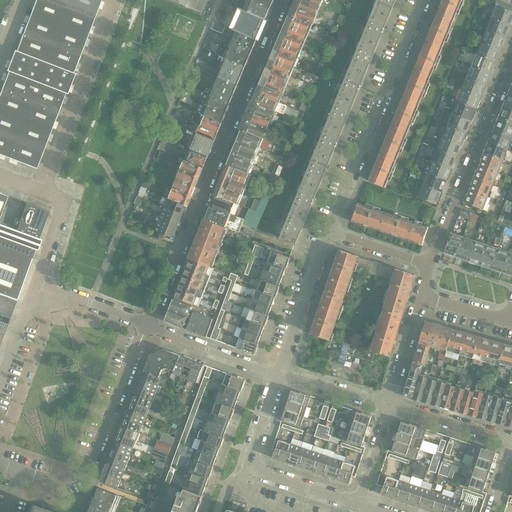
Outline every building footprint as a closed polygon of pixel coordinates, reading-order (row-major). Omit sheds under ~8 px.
[(73,73),(87,36),(101,0),(36,0),(16,52),(14,51),(6,71),(8,72),(0,93),(0,155),(36,169),(58,113),(65,94),(67,95),(75,74),(73,73)] [(270,9),(250,0),(245,0),(245,3),(247,3),(244,10),(266,20),(270,9)] [(250,0),(270,9),(274,0),(250,0)] [(300,0),(296,0),(294,6),(317,15),(320,7),(300,0)] [(378,0),(375,9),(390,15),(395,0),(378,0)] [(441,0),(436,14),(453,21),(459,7),(462,0),(441,0)] [(289,16),(312,23),(313,23),(317,15),(294,6),(289,16)] [(511,12),(497,6),(492,19),(510,26),(511,22),(511,12)] [(266,20),(244,10),(241,8),(236,18),(261,30),(266,20)] [(375,9),(363,38),(378,44),(382,33),(383,33),(385,29),(384,29),(390,15),(375,9)] [(430,28),(424,42),(442,49),(448,35),(453,21),(436,14),(430,28)] [(340,15),(337,23),(343,25),(346,17),(340,15)] [(289,16),(286,23),(308,32),(312,23),(289,16)] [(261,30),(236,18),(232,29),(235,30),(257,40),(261,30)] [(510,26),(492,19),(487,31),(505,39),(510,26)] [(286,23),(283,31),(305,40),(308,32),(286,23)] [(257,40),(235,30),(231,39),(254,49),(257,40)] [(283,31),(279,40),(301,49),(305,40),(283,31)] [(505,39),(487,31),(482,43),(500,51),(505,39)] [(470,32),(470,33),(468,38),(473,40),(476,41),(478,35),(470,32)] [(363,38),(351,66),(366,72),(378,44),(363,38)] [(254,49),(231,39),(228,48),(250,58),(254,49)] [(279,40),(275,49),(297,59),(301,49),(279,40)] [(419,55),(413,69),(431,77),(436,63),(442,49),(424,42),(419,55)] [(500,51),(482,43),(477,55),(496,63),(500,51)] [(250,58),(228,48),(224,57),(225,58),(246,66),(250,58)] [(275,49),(271,58),(294,67),(297,59),(275,49)] [(496,63),(477,55),(472,66),(491,74),(496,63)] [(246,66),(225,58),(221,67),(242,76),(246,66)] [(271,58),(268,66),(290,75),(294,67),(271,58)] [(268,66),(264,75),(286,84),(290,75),(268,66)] [(351,66),(339,95),(354,101),(359,90),(360,90),(362,86),(361,86),(366,72),(351,66)] [(491,74),(472,66),(467,78),(486,86),(491,74)] [(242,76),(221,67),(217,76),(239,85),(242,76)] [(407,83),(401,97),(419,105),(425,91),(431,77),(413,69),(407,83)] [(264,75),(260,84),(283,93),(286,84),(264,75)] [(239,85),(217,76),(213,86),(235,95),(239,85)] [(486,86),(467,78),(463,90),(481,98),(486,86)] [(313,95),(316,86),(313,85),(308,83),(305,92),(313,95)] [(260,84),(257,93),(279,102),(283,93),(260,84)] [(235,95),(213,86),(210,95),(231,103),(235,95)] [(481,98),(463,90),(458,102),(476,110),(481,98)] [(257,93),(253,102),(275,112),(279,102),(257,93)] [(499,118),(511,123),(511,94),(509,94),(504,106),(499,118)] [(231,103),(210,95),(205,105),(227,114),(231,103)] [(339,95),(328,124),(343,130),(354,101),(339,95)] [(396,111),(390,125),(408,132),(414,118),(419,105),(401,97),(396,111)] [(253,102),(249,111),(271,120),(273,114),(275,116),(277,112),(275,112),(253,102)] [(305,112),(308,105),(300,102),(297,109),(305,112)] [(476,110),(458,102),(453,114),(471,122),(476,110)] [(223,123),(227,114),(205,105),(202,113),(201,115),(204,116),(223,123)] [(249,111),(245,120),(267,129),(269,123),(272,125),(273,121),(271,120),(249,111)] [(218,134),(223,123),(204,116),(201,115),(197,113),(193,124),(200,126),(218,134)] [(471,122),(453,114),(448,126),(466,133),(471,122)] [(511,123),(499,118),(494,130),(511,137),(511,123)] [(245,120),(241,130),(263,138),(265,133),(268,134),(270,130),(267,129),(245,120)] [(218,134),(200,126),(193,124),(190,123),(187,130),(194,133),(215,142),(218,134)] [(328,124),(316,152),(331,159),(336,147),(337,147),(338,143),(337,143),(343,130),(328,124)] [(384,139),(379,153),(397,160),(402,146),(408,132),(390,125),(384,139)] [(466,133),(448,126),(443,137),(462,145),(466,133)] [(209,156),(215,142),(194,133),(187,130),(186,133),(191,135),(193,136),(190,144),(188,143),(186,146),(193,149),(209,156)] [(241,130),(238,138),(259,147),(263,138),(241,130)] [(511,137),(494,130),(489,142),(507,150),(511,138),(511,137)] [(271,141),(281,146),(283,140),(273,136),(271,141)] [(462,145),(443,137),(438,149),(457,157),(462,145)] [(238,138),(234,147),(256,156),(259,147),(238,138)] [(502,162),(507,150),(489,142),(484,154),(502,162)] [(234,147),(230,156),(252,165),(256,156),(234,147)] [(209,156),(193,149),(190,155),(188,155),(185,161),(204,169),(209,156)] [(457,157),(438,149),(433,161),(452,169),(457,157)] [(316,152),(304,181),(319,187),(331,159),(316,152)] [(160,153),(157,160),(167,164),(170,157),(160,153)] [(373,166),(367,180),(385,188),(391,174),(397,160),(379,153),(373,166)] [(507,164),(502,162),(484,154),(479,166),(474,178),(493,186),(498,174),(502,176),(507,164)] [(230,156),(227,165),(249,174),(252,165),(230,156)] [(204,169),(185,161),(181,170),(200,178),(204,169)] [(452,169),(433,161),(428,173),(447,181),(452,169)] [(227,165),(222,175),(245,184),(249,174),(227,165)] [(200,178),(181,170),(177,179),(196,187),(200,178)] [(279,176),(276,174),(264,170),(262,174),(274,178),(272,183),(276,184),(279,176)] [(447,181),(428,173),(423,185),(442,193),(447,181)] [(222,175),(218,185),(241,195),(245,184),(222,175)] [(469,191),(464,202),(483,210),(488,198),(493,186),(474,178),(469,191)] [(196,187),(177,179),(174,189),(192,196),(196,187)] [(144,180),(142,186),(150,189),(152,183),(144,180)] [(304,181),(292,210),(307,216),(312,204),(313,204),(315,200),(314,200),(319,187),(304,181)] [(218,185),(214,196),(233,203),(236,205),(241,195),(218,185)] [(442,193),(423,185),(419,197),(437,205),(442,193)] [(192,196),(174,189),(170,199),(186,206),(188,207),(192,196)] [(0,247),(0,217),(7,197),(0,194),(0,295),(16,301),(32,259),(0,247)] [(207,206),(210,207),(228,215),(228,214),(233,203),(214,196),(211,195),(207,206)] [(137,197),(134,204),(135,204),(140,206),(143,199),(137,197)] [(186,206),(170,199),(169,200),(168,199),(164,208),(182,215),(186,206)] [(0,247),(32,259),(49,212),(26,204),(16,231),(0,225),(0,247)] [(372,209),(358,204),(352,222),(366,227),(372,209)] [(210,207),(205,218),(227,228),(238,232),(243,221),(228,214),(228,215),(210,207)] [(182,215),(164,208),(161,215),(179,222),(182,215)] [(386,213),(372,209),(366,227),(380,232),(386,213)] [(459,215),(469,220),(472,213),(461,209),(459,215)] [(292,210),(280,239),(295,245),(307,216),(292,210)] [(400,218),(386,213),(380,232),(394,236),(400,218)] [(179,222),(161,215),(158,223),(176,230),(179,222)] [(205,218),(196,239),(219,248),(227,228),(205,218)] [(415,223),(400,218),(394,236),(408,241),(415,223)] [(491,228),(493,222),(483,218),(481,225),(491,228)] [(176,230),(158,223),(155,231),(173,238),(176,230)] [(428,228),(415,223),(408,241),(422,246),(428,228)] [(511,230),(505,227),(503,234),(511,236),(511,230)] [(464,238),(451,234),(445,253),(457,258),(464,238)] [(475,242),(464,238),(457,258),(469,261),(475,242)] [(211,267),(219,248),(196,239),(188,258),(189,259),(204,264),(211,267)] [(487,246),(475,242),(469,261),(480,265),(487,246)] [(255,245),(245,274),(248,276),(259,247),(255,245)] [(499,250),(487,246),(480,265),(492,269),(499,250)] [(511,254),(499,250),(492,269),(504,273),(511,254)] [(272,251),(268,262),(287,269),(290,258),(272,251)] [(339,251),(335,264),(330,278),(349,285),(354,269),(357,257),(339,251)] [(370,261),(357,257),(354,269),(371,274),(373,264),(370,263),(370,261)] [(214,269),(189,259),(186,267),(211,277),(214,269)] [(287,269),(268,262),(264,271),(282,278),(286,269),(287,269)] [(396,270),(384,266),(383,268),(379,266),(376,276),(393,281),(396,270)] [(211,277),(186,267),(183,274),(208,284),(211,277)] [(415,276),(396,270),(393,281),(388,298),(407,303),(415,276)] [(282,278),(264,271),(261,281),(280,288),(280,287),(279,287),(282,278)] [(208,284),(183,274),(180,281),(205,291),(208,284)] [(231,274),(229,280),(232,281),(210,339),(217,341),(221,330),(219,329),(238,276),(231,274)] [(349,285),(330,278),(320,306),(341,313),(349,285)] [(205,291),(180,281),(177,289),(202,299),(205,291)] [(280,288),(261,281),(257,290),(276,297),(280,288)] [(202,299),(177,289),(174,297),(199,307),(202,299)] [(276,297),(257,290),(254,300),(272,307),(275,298),(276,298),(276,297)] [(0,315),(10,319),(16,301),(0,295),(0,315)] [(407,303),(388,298),(380,325),(398,330),(407,303)] [(191,306),(173,299),(169,309),(187,317),(189,311),(191,306)] [(272,307),(254,300),(250,310),(269,317),(269,316),(268,316),(272,307)] [(341,313),(320,306),(311,334),(326,339),(332,340),(341,313)] [(169,309),(165,318),(167,322),(182,328),(187,317),(169,309)] [(250,310),(247,319),(265,326),(265,327),(269,317),(250,310)] [(200,316),(189,311),(187,317),(182,328),(194,333),(200,316)] [(213,321),(200,316),(194,333),(206,338),(213,321)] [(247,319),(241,316),(237,327),(243,329),(261,336),(264,328),(265,328),(265,327),(265,326),(247,319)] [(451,330),(426,322),(420,342),(435,347),(446,350),(451,330)] [(398,330),(380,325),(372,352),(390,357),(398,330)] [(243,329),(240,338),(258,345),(258,344),(261,336),(243,329)] [(478,337),(465,333),(451,330),(446,350),(445,351),(472,359),(478,337)] [(505,345),(492,341),(478,337),(472,359),(499,366),(505,345)] [(258,345),(240,338),(236,348),(255,355),(259,345),(258,344),(258,345)] [(344,342),(338,364),(351,367),(357,346),(344,342)] [(420,342),(414,362),(423,365),(426,366),(430,350),(434,351),(435,347),(420,342)] [(511,346),(505,345),(499,366),(511,369),(511,346)] [(173,371),(179,355),(164,349),(163,350),(151,355),(150,355),(144,370),(160,376),(163,370),(166,368),(170,370),(168,374),(170,379),(172,373),(173,371)] [(181,377),(188,359),(179,355),(173,371),(172,373),(181,377)] [(197,362),(188,359),(181,377),(189,380),(197,362)] [(205,366),(197,362),(189,380),(199,384),(205,366)] [(404,394),(406,398),(413,400),(420,376),(423,365),(414,362),(404,394)] [(422,402),(429,378),(430,374),(425,373),(427,366),(426,366),(423,365),(420,376),(413,400),(422,402)] [(208,367),(165,483),(170,484),(213,369),(208,367)] [(159,385),(162,377),(160,376),(144,370),(141,378),(159,385)] [(246,381),(227,374),(223,384),(241,391),(242,391),(246,381)] [(155,393),(159,385),(141,378),(138,386),(155,393)] [(431,405),(438,381),(429,378),(422,402),(431,405)] [(485,382),(478,380),(475,390),(483,392),(485,382)] [(438,381),(431,405),(440,408),(447,384),(438,381)] [(447,384),(440,408),(450,410),(456,387),(451,386),(451,383),(447,382),(447,384)] [(241,391),(223,384),(219,394),(237,400),(241,391)] [(457,384),(456,387),(450,410),(459,413),(465,390),(461,388),(461,386),(457,384)] [(152,401),(155,393),(138,386),(135,394),(152,401)] [(465,390),(459,413),(468,415),(475,392),(470,391),(471,388),(466,387),(465,390)] [(291,391),(288,401),(307,407),(311,397),(300,393),(300,394),(291,391)] [(475,392),(468,415),(477,418),(484,394),(475,391),(475,392)] [(149,409),(152,401),(135,394),(131,402),(149,409)] [(237,400),(219,394),(216,403),(235,410),(235,409),(234,409),(237,400)] [(484,394),(477,418),(487,421),(494,396),(484,394)] [(494,396),(487,421),(496,423),(503,399),(494,396)] [(503,398),(503,399),(496,423),(505,426),(511,403),(507,401),(507,399),(503,398)] [(307,407),(288,401),(285,411),(304,417),(307,407)] [(327,414),(329,408),(330,403),(325,401),(322,412),(327,414)] [(146,417),(149,409),(131,402),(128,409),(146,417)] [(235,410),(216,403),(212,413),(231,420),(235,410)] [(143,424),(146,417),(128,409),(125,417),(143,424)] [(353,410),(349,421),(368,427),(372,416),(362,413),(353,410)] [(304,417),(285,411),(282,421),(300,427),(304,417)] [(231,420),(212,413),(209,422),(227,429),(230,420),(231,420)] [(140,433),(143,424),(125,417),(122,425),(140,433)] [(368,427),(349,421),(346,430),(365,437),(368,427)] [(227,429),(209,422),(205,432),(224,439),(224,438),(223,438),(227,429)] [(402,422),(398,432),(423,440),(426,430),(410,424),(410,425),(402,422)] [(318,424),(316,431),(321,433),(322,433),(324,426),(318,424)] [(136,441),(140,433),(122,425),(119,434),(136,441)] [(324,426),(322,433),(326,435),(328,435),(330,428),(324,426)] [(365,437),(346,430),(343,440),(362,447),(365,437)] [(224,439),(205,432),(202,441),(221,448),(224,439)] [(423,440),(398,432),(395,442),(420,450),(423,440)] [(133,449),(136,441),(119,434),(115,441),(133,449)] [(130,456),(133,449),(115,441),(112,449),(130,456)] [(221,448),(202,441),(198,451),(216,458),(219,448),(220,449),(221,448)] [(273,459),(284,463),(290,444),(279,441),(273,459)] [(170,452),(172,445),(165,442),(162,449),(170,452)] [(420,450),(395,442),(392,452),(416,460),(420,450)] [(290,444),(284,463),(295,466),(301,448),(290,444)] [(477,447),(474,457),(493,463),(496,452),(486,449),(486,450),(477,447)] [(301,448),(295,466),(306,470),(312,452),(301,448)] [(127,464),(130,456),(112,449),(109,457),(127,464)] [(216,458),(198,451),(194,461),(213,468),(214,467),(213,467),(216,458)] [(312,452),(306,470),(316,473),(322,455),(312,452)] [(322,455),(316,473),(327,477),(333,459),(322,455)] [(124,472),(127,464),(109,457),(106,465),(124,472)] [(474,457),(471,466),(490,473),(493,463),(474,457)] [(344,462),(333,459),(327,477),(338,481),(344,462)] [(163,470),(165,464),(156,460),(154,466),(163,470)] [(213,468),(194,461),(191,470),(210,477),(213,468)] [(355,466),(344,462),(338,481),(349,484),(355,466)] [(424,473),(426,463),(419,462),(417,472),(424,473)] [(471,466),(465,464),(461,475),(467,477),(467,476),(486,482),(490,473),(471,466)] [(120,480),(124,472),(106,465),(103,473),(120,480)] [(210,477),(191,470),(187,480),(205,487),(209,477),(210,478),(210,477)] [(117,488),(120,480),(103,473),(99,481),(117,488)] [(486,482),(467,476),(467,477),(464,486),(483,493),(486,482)] [(381,495),(392,499),(398,481),(387,477),(381,495)] [(205,487),(187,480),(184,489),(202,496),(205,487)] [(409,484),(398,481),(392,499),(403,503),(409,484)] [(420,488),(409,484),(403,503),(414,506),(420,488)] [(97,487),(93,496),(116,505),(119,496),(97,487)] [(431,492),(420,488),(414,506),(425,510),(431,492)] [(196,511),(202,496),(184,489),(175,511),(196,511)] [(436,511),(442,495),(431,492),(425,510),(431,511),(436,511)] [(448,511),(452,499),(442,495),(436,511),(448,511)] [(93,496),(90,505),(108,511),(112,511),(116,505),(93,496)] [(151,511),(168,511),(172,503),(157,497),(151,511)] [(460,511),(463,502),(452,499),(448,511),(460,511)] [(472,511),(475,506),(463,502),(460,511),(472,511)]
